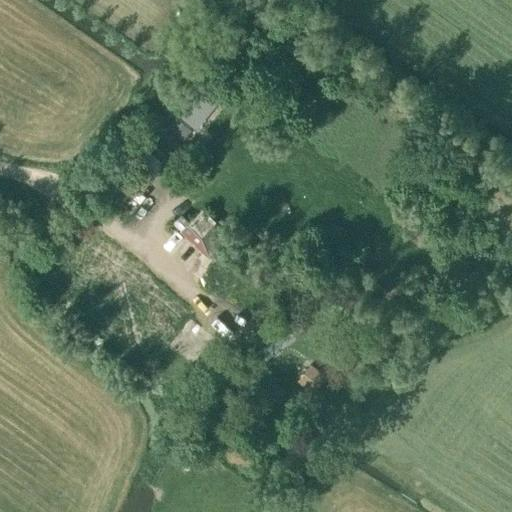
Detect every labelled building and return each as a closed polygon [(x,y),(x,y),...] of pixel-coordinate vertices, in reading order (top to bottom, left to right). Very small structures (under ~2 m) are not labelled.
[(223,99),(204,83),(179,115),(197,130),(223,99)] [(155,140),(148,149),(149,150),(164,162),(172,153),(155,140)] [(193,231),(187,226),(181,233),(218,263),(231,248),(225,243),(219,251),(218,251),(220,239),(217,229),(207,221),(199,224),(193,231)] [(94,234),(51,287),(72,304),(78,296),(104,317),(98,324),(143,361),(156,346),(159,348),(189,311),(171,296),(165,304),(121,269),(127,261),(94,234)] [(202,278),(230,298),(242,282),(214,261),(202,278)] [(288,322),(245,344),(250,353),(292,330),(288,322)] [(310,364),(297,381),(311,392),(325,376),(310,364)]
